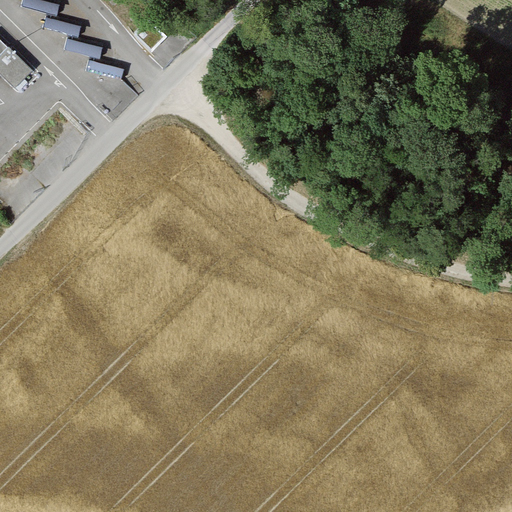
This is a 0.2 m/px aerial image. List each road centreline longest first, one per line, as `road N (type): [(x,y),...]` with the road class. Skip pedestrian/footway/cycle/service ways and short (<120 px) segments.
road 1 (track): [(173,77),(226,143),(294,199),(410,255),(511,279)]
road 2 (track): [(0,247),(252,0)]
